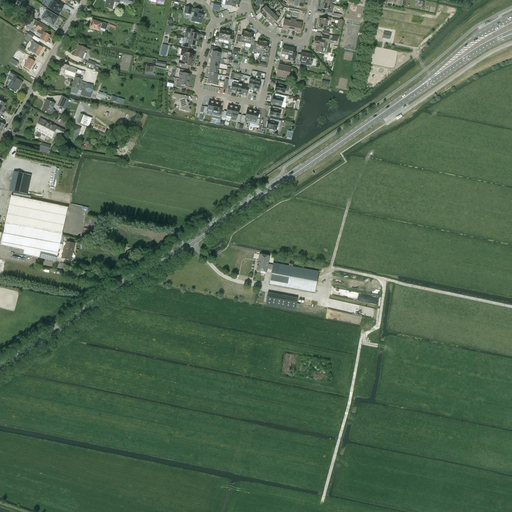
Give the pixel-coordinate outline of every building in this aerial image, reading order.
[(51,0),(47,7),(59,14),(60,14),(61,12),(61,11),(63,8),(51,0)] [(116,0),(106,0),(105,7),(112,9),(114,2),(119,3),(120,1),(117,1),(117,0),(116,0)] [(235,7),(236,2),(226,0),(225,5),(222,5),(221,8),(230,9),(230,7),(235,7)] [(334,5),(332,5),(322,3),(321,8),(327,9),(326,13),(332,14),(334,5)] [(34,10),(26,5),(23,11),(31,16),(34,10)] [(259,13),(262,16),(272,6),(270,5),(267,8),(266,6),(259,13)] [(262,16),(266,19),(272,13),(270,11),(273,8),(272,6),(262,16)] [(185,7),(184,13),(191,14),(190,17),(192,17),(191,21),(192,22),(201,24),(203,15),(200,14),(201,10),(195,9),(192,9),(192,8),(185,7)] [(58,18),(47,11),(42,19),(53,26),(55,22),(57,22),(58,19),(58,18)] [(266,19),(269,23),(278,13),(277,12),(274,15),(272,13),(266,19)] [(280,15),(278,13),(269,23),(272,26),(279,19),(277,18),(280,15)] [(319,18),(318,24),(328,26),(329,21),(330,21),(331,18),(325,17),(325,20),(319,18)] [(99,31),(100,28),(106,30),(108,25),(101,23),(101,24),(92,21),(90,28),(89,30),(93,31),(94,29),(99,31)] [(50,36),(44,33),(47,28),(39,23),(36,28),(38,29),(37,32),(42,36),(40,39),(46,43),(47,42),(48,42),(49,41),(48,40),(50,36)] [(327,31),(328,26),(318,24),(317,29),(323,30),(322,33),(328,34),(328,31),(327,31)] [(187,39),(198,41),(199,35),(194,34),(195,31),(186,29),(184,38),(187,39)] [(219,39),(224,40),(226,31),(220,29),(219,34),(216,34),(215,40),(218,41),(219,39)] [(224,40),(223,43),(229,44),(229,43),(232,43),(234,37),(230,36),(231,32),(226,31),(224,40)] [(245,44),(248,32),(243,31),(241,37),(239,36),(237,42),(240,42),(240,43),(245,44)] [(253,33),(248,32),(245,44),(250,45),(249,50),(253,51),(254,45),(255,39),(252,39),(253,33)] [(323,47),(323,48),(325,48),(327,42),(328,38),(322,36),(322,39),(315,38),(313,46),(316,46),(315,52),(322,53),(323,47)] [(198,41),(187,39),(186,44),(183,44),(182,47),(191,49),(192,46),(196,47),(198,41)] [(254,45),(253,51),(254,51),(256,52),(255,52),(258,53),(260,53),(261,50),(263,41),(258,40),(257,43),(254,43),(254,45)] [(268,42),(263,41),(261,50),(266,51),(266,53),(269,54),(270,48),(267,48),(268,42)] [(33,42),(28,50),(30,51),(38,56),(43,48),(37,44),(33,42)] [(82,59),(86,49),(78,46),(75,56),(82,59)] [(294,62),(296,54),(293,53),(293,49),(283,46),(281,54),(288,56),(287,60),(294,62)] [(182,56),(182,58),(193,61),(195,55),(191,54),(191,51),(182,49),(180,55),(182,56)] [(298,54),(296,64),(300,65),(301,62),(305,62),(304,65),(309,66),(310,66),(312,65),(312,62),(310,61),(311,55),(301,53),(301,55),(298,54)] [(30,70),(35,62),(29,58),(27,61),(25,60),(22,65),(30,70)] [(192,67),(193,61),(182,58),(181,61),(179,61),(178,67),(188,69),(188,66),(192,67)] [(93,69),(96,63),(88,60),(86,66),(93,69)] [(77,94),(82,80),(77,78),(78,77),(75,76),(77,69),(68,66),(64,65),(61,73),(65,75),(65,76),(75,79),(70,92),(77,94)] [(288,78),(290,68),(279,65),(277,76),(288,78)] [(179,76),(179,79),(189,81),(190,75),(185,74),(185,71),(179,70),(178,76),(179,76)] [(20,86),(22,82),(16,79),(18,76),(12,72),(10,75),(14,78),(8,88),(15,92),(19,86),(20,86)] [(255,81),(253,90),(258,92),(260,86),(263,87),(264,80),(261,80),(256,78),(255,81)] [(189,81),(179,79),(178,82),(177,81),(176,87),(182,89),(182,86),(188,87),(189,81)] [(236,94),(237,86),(238,84),(238,82),(230,80),(228,86),(231,87),(230,92),(236,94)] [(275,91),(274,91),(284,93),(285,91),(288,91),(289,85),(278,82),(277,85),(276,85),(276,86),(275,85),(274,91),(275,91)] [(92,93),(95,85),(88,83),(85,90),(92,93)] [(190,112),(190,111),(190,110),(190,109),(189,109),(189,106),(188,106),(189,103),(186,102),(186,101),(187,97),(174,94),(173,98),(176,99),(174,104),(180,105),(179,110),(185,111),(185,112),(188,112),(189,112),(190,112)] [(272,98),(271,103),(272,103),(281,106),(282,103),(285,103),(286,97),(275,95),(275,98),(273,97),(273,98),(272,98)] [(47,100),(42,111),(50,115),(53,116),(54,113),(51,111),(52,109),(55,104),(47,100)] [(63,108),(66,102),(60,100),(57,106),(63,108)] [(207,111),(212,113),(215,102),(209,101),(207,108),(205,107),(203,113),(206,114),(207,111)] [(220,104),(215,102),(212,113),(212,115),(220,117),(222,111),(221,111),(219,110),(219,108),(220,104)] [(231,117),(234,107),(228,105),(226,112),(224,111),(222,118),(225,118),(226,116),(231,117)] [(234,107),(231,117),(236,118),(236,121),(239,121),(241,115),(238,114),(239,108),(234,107)] [(270,110),(268,115),(269,115),(269,116),(279,118),(279,115),(282,116),(284,109),(273,107),(272,110),(270,109),(270,110)] [(245,120),(250,121),(253,111),(247,110),(245,116),(243,116),(241,122),(244,123),(245,120)] [(250,121),(250,122),(250,124),(258,126),(260,119),(257,119),(258,112),(253,111),(250,121)] [(88,127),(92,118),(81,114),(78,123),(88,127)] [(63,135),(65,131),(40,119),(35,130),(38,131),(37,134),(40,135),(41,133),(52,139),(55,132),(63,135)] [(267,122),(266,127),(266,128),(269,128),(269,130),(274,131),(274,130),(276,130),(277,127),(280,128),(281,121),(270,119),(269,122),(268,122),(267,122)] [(76,140),(81,128),(72,125),(68,137),(76,140)] [(49,153),(50,152),(49,151),(50,146),(42,144),(40,150),(49,153)] [(14,172),(9,191),(27,195),(31,175),(14,172)] [(0,245),(24,250),(23,255),(39,258),(40,252),(57,256),(60,244),(62,245),(62,242),(63,242),(64,237),(61,236),(68,208),(11,196),(5,225),(3,224),(2,227),(4,228),(4,229),(0,228),(0,245)] [(73,253),(75,244),(66,242),(65,251),(64,250),(62,259),(70,261),(72,253),(73,253)] [(40,252),(39,258),(56,262),(57,256),(40,252)] [(273,264),(273,266),(268,265),(269,257),(259,255),(256,271),(266,273),(267,269),(272,270),(269,284),(315,293),(319,272),(273,264)] [(295,311),(298,298),(268,293),(265,305),(295,311)]
